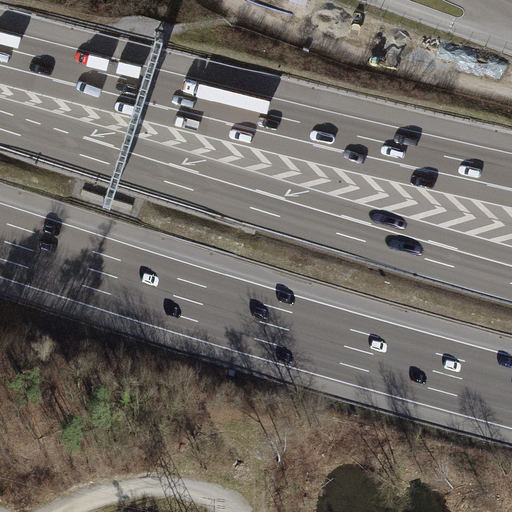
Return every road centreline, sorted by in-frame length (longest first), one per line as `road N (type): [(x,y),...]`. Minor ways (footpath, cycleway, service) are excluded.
road 1 (motorway): [(511,283),(0,128)]
road 2 (motorway): [(0,239),(511,392)]
road 3 (motorway): [(511,171),(0,47)]
road 4 (track): [(231,0),(326,45),(511,92)]
road 5 (track): [(66,511),(165,485),(228,501),(238,511)]
